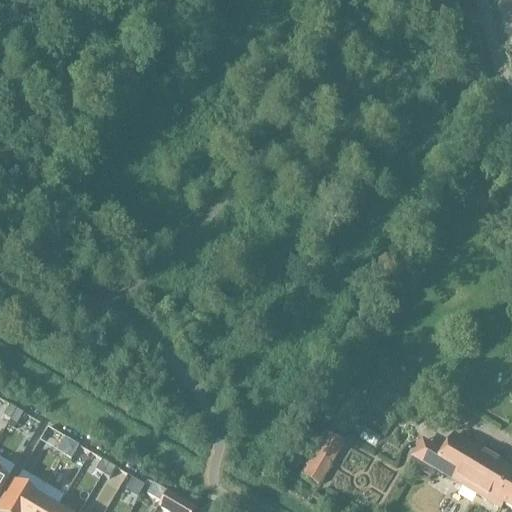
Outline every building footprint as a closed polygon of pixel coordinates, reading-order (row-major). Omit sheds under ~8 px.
[(8,407),(2,417),(9,421),(15,411),(8,407)] [(22,415),(15,411),(9,421),(15,426),(22,415)] [(325,433),(314,451),(300,474),(318,486),(343,444),(325,433)] [(433,471),(434,471),(500,511),(503,506),(511,510),(511,477),(511,475),(511,471),(454,437),(433,471)] [(70,444),(63,439),(57,450),(64,454),(70,444)] [(77,448),(70,444),(64,454),(71,458),(77,448)] [(107,466),(100,461),(94,472),(101,476),(107,466)] [(114,470),(107,466),(101,476),(108,480),(114,470)] [(144,488),(137,483),(131,494),(138,498),(144,488)] [(29,511),(36,501),(12,486),(0,506),(0,511),(29,511)] [(153,486),(147,497),(160,504),(166,494),(153,486)] [(54,511),(55,511),(36,501),(29,511),(54,511)]
